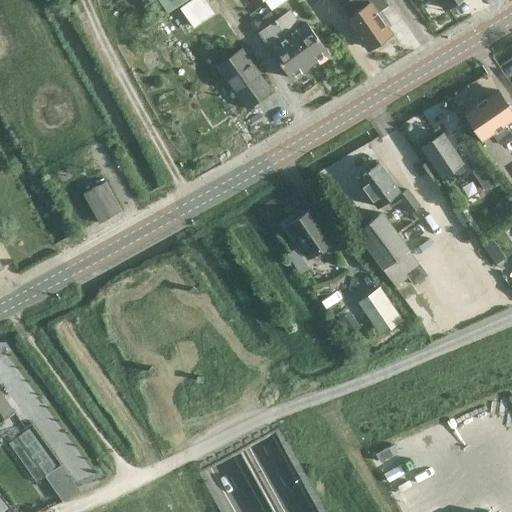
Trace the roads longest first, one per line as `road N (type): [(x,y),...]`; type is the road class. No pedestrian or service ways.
road 1 (tertiary): [(0,312),(511,19)]
road 2 (trunk): [(298,511),(11,0)]
road 3 (trunk): [(0,57),(249,511)]
road 4 (track): [(511,318),(66,511)]
